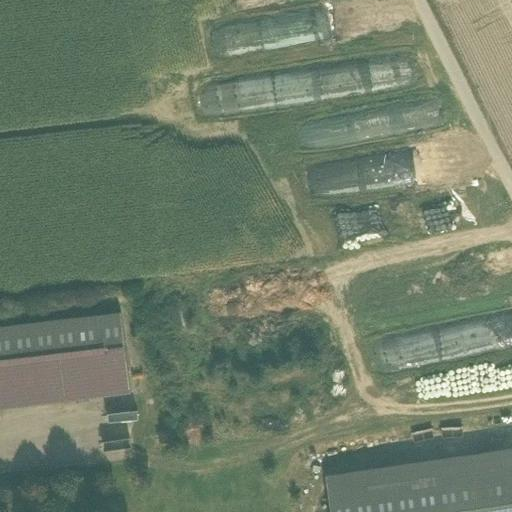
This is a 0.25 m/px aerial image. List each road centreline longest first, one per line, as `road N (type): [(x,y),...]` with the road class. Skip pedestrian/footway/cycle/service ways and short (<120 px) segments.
road 1 (track): [(416,0),(511,193)]
road 2 (track): [(0,467),(137,450)]
